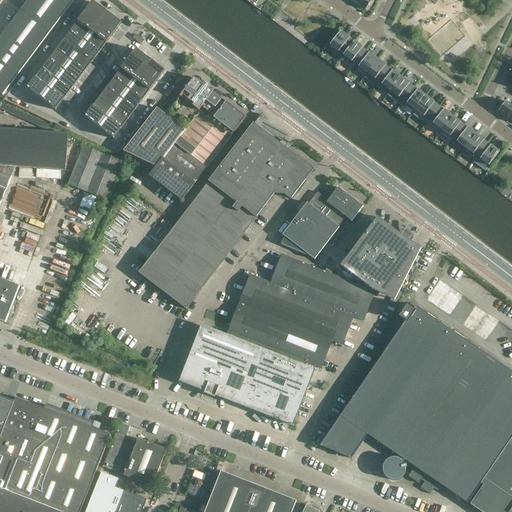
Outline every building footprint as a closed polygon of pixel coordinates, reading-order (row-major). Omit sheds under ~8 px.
[(28,0),(0,38),(0,93),(3,95),(74,0),(28,0)] [(373,1),(371,0),(351,0),(366,11),(373,1)] [(82,18),(78,22),(81,24),(92,33),(108,13),(96,4),(95,5),(93,8),(90,6),(90,7),(92,9),(84,20),(82,18)] [(108,13),(92,33),(104,42),(107,44),(110,39),(108,37),(116,27),(118,29),(119,28),(116,26),(119,23),(120,22),(108,13)] [(72,31),(71,31),(86,42),(92,33),(81,24),(74,33),(72,31)] [(64,41),(78,52),(86,42),(71,31),(71,32),(74,34),(67,43),(64,41)] [(350,39),(341,32),(330,46),(343,56),(354,42),(349,39),(350,39)] [(92,33),(86,42),(100,53),(98,51),(104,42),(92,33)] [(138,36),(134,40),(141,45),(144,41),(138,36)] [(57,50),(57,51),(71,61),(78,52),(64,41),(64,42),(66,44),(60,52),(57,50)] [(86,42),(78,52),(93,63),(93,62),(90,60),(97,52),(100,54),(100,53),(86,42)] [(340,60),(352,69),(353,69),(355,65),(366,51),(362,49),(363,48),(354,42),(343,56),(340,60)] [(50,60),(64,71),(71,61),(57,51),(56,51),(59,53),(53,62),(50,60)] [(369,54),(366,51),(355,65),(358,67),(357,69),(365,76),(378,60),(369,53),(369,54)] [(78,52),(71,61),(85,72),(86,72),(83,70),(90,61),(92,63),(93,63),(78,52)] [(125,65),(121,70),(124,72),(136,81),(151,61),(139,52),(138,53),(136,56),(134,54),(133,55),(136,57),(128,67),(125,65)] [(43,69),(42,70),(57,81),(64,71),(50,60),(49,61),(52,63),(45,71),(43,69)] [(363,78),(364,78),(376,87),(389,69),(386,67),(386,66),(378,60),(365,76),(363,78)] [(71,61),(64,71),(78,82),(79,81),(76,79),(82,71),(85,73),(85,72),(71,61)] [(151,61),(136,81),(147,90),(150,92),(154,87),(151,85),(159,74),(162,76),(162,75),(160,73),(162,71),(163,70),(151,61)] [(389,69),(376,87),(387,96),(401,78),(392,71),(389,69)] [(35,79),(49,90),(57,81),(42,70),(45,72),(38,81),(35,79)] [(64,71),(57,81),(71,91),(69,89),(75,80),(78,82),(64,71)] [(115,79),(114,79),(129,90),(136,81),(124,72),(117,81),(115,79)] [(404,102),(403,101),(413,88),(409,85),(410,84),(401,78),(387,96),(400,105),(401,106),(404,102)] [(28,88),(27,89),(42,100),(49,90),(35,79),(35,80),(37,82),(31,90),(28,88)] [(107,88),(107,89),(121,100),(129,90),(114,79),(114,80),(117,82),(110,90),(107,88)] [(180,97),(200,113),(213,95),(194,80),(180,97)] [(57,81),(49,90),(64,101),(61,99),(68,90),(71,92),(71,91),(57,81)] [(136,81),(129,90),(143,101),(143,100),(141,98),(147,90),(136,81)] [(413,88),(403,101),(404,102),(406,104),(405,106),(413,112),(414,113),(426,96),(417,90),(413,88)] [(100,98),(114,109),(121,100),(107,89),(109,91),(103,100),(100,98)] [(49,90),(42,100),(56,111),(57,110),(54,108),(61,99),(63,102),(64,101),(49,90)] [(129,90),(121,100),(136,110),(134,108),(140,99),(143,101),(129,90)] [(150,177),(166,189),(229,107),(213,95),(200,113),(185,132),(157,169),(150,177)] [(427,123),(439,107),(434,104),(435,103),(426,96),(414,113),(413,112),(412,114),(412,115),(426,125),(427,123)] [(180,97),(165,117),(185,132),(200,113),(180,97)] [(93,107),(93,108),(107,119),(114,109),(100,98),(99,99),(102,101),(96,109),(93,107)] [(121,100),(114,109),(129,120),(126,118),(133,109),(136,111),(136,110),(121,100)] [(511,106),(506,102),(499,112),(511,121),(511,106)] [(48,125),(2,105),(0,108),(0,109),(46,130),(48,125)] [(229,107),(166,189),(181,201),(245,119),(229,107)] [(427,123),(440,133),(452,116),(444,110),(443,110),(439,107),(427,123)] [(86,117),(85,118),(99,129),(107,119),(93,108),(92,108),(95,110),(88,119),(86,117)] [(114,109),(107,119),(121,130),(122,129),(119,127),(126,118),(128,121),(129,120),(114,109)] [(157,169),(185,132),(165,117),(156,110),(123,153),(139,161),(157,169)] [(452,116),(440,133),(452,142),(454,140),(453,140),(464,126),(461,124),(461,123),(452,116)] [(107,119),(99,129),(114,140),(114,139),(112,137),(118,128),(121,130),(107,119)] [(253,125),(246,135),(256,142),(263,132),(253,125)] [(454,140),(465,149),(476,134),(467,128),(464,126),(453,140),(454,140)] [(0,166),(15,168),(65,172),(67,148),(68,136),(46,134),(0,130),(0,166)] [(465,149),(477,157),(487,144),(484,141),(476,134),(465,149)] [(242,139),(180,220),(185,224),(189,219),(197,225),(255,149),(242,139)] [(487,144),(477,157),(489,166),(499,152),(491,146),(490,146),(487,144)] [(83,147),(68,185),(87,193),(103,154),(83,147)] [(270,153),(204,239),(226,256),(230,251),(232,252),(294,171),(270,153)] [(103,154),(87,193),(106,200),(122,162),(103,154)] [(0,205),(15,168),(0,166),(0,205)] [(306,256),(306,255),(314,261),(339,229),(338,228),(347,217),(353,221),(363,208),(338,189),(328,202),(317,194),(308,205),(307,204),(282,237),(284,238),(281,247),(306,256)] [(341,267),(374,291),(410,243),(400,236),(393,230),(377,219),(341,267)] [(416,246),(410,243),(374,291),(390,299),(395,302),(422,248),(416,246)] [(250,276),(227,336),(313,368),(314,366),(321,368),(332,340),(342,344),(353,316),(364,320),(374,292),(369,289),(331,275),(334,269),(327,267),(325,272),(281,256),(271,284),(250,276)] [(0,321),(5,323),(20,286),(0,278),(0,321)] [(427,300),(451,315),(464,294),(440,279),(427,300)] [(399,301),(393,298),(390,304),(396,307),(399,301)] [(476,305),(463,326),(487,340),(499,320),(476,305)] [(418,321),(346,417),(413,462),(481,362),(418,321)] [(504,329),(509,332),(511,328),(500,322),(497,326),(504,330),(504,329)] [(313,370),(313,368),(227,336),(201,326),(179,383),(187,386),(198,390),(258,413),(289,425),(292,426),(294,421),(306,390),(307,387),(314,370),(313,370)] [(511,435),(511,381),(441,486),(468,504),(481,484),(480,484),(511,435)] [(0,436),(13,402),(11,402),(12,399),(7,397),(6,400),(4,399),(4,398),(0,396),(0,436)] [(0,436),(0,456),(2,457),(0,462),(0,511),(80,511),(111,435),(92,428),(94,423),(46,404),(44,409),(17,398),(15,402),(14,402),(13,402),(0,436)] [(119,423),(103,467),(124,476),(152,487),(166,450),(138,440),(137,442),(126,438),(130,427),(119,423)] [(511,435),(480,484),(481,484),(483,486),(470,505),(480,511),(508,511),(511,506),(511,435)] [(387,478),(388,479),(389,480),(390,480),(391,480),(392,481),(393,481),(395,481),(396,481),(397,480),(398,480),(399,480),(400,479),(401,478),(402,478),(403,477),(404,476),(404,475),(405,474),(405,473),(405,472),(406,470),(406,469),(405,468),(405,467),(405,466),(405,465),(404,464),(403,463),(403,462),(402,461),(401,460),(400,460),(399,459),(398,459),(397,458),(395,458),(394,458),(393,458),(392,458),(391,459),(390,459),(389,459),(388,460),(387,461),(386,462),(385,462),(384,463),(384,464),(383,466),(383,467),(383,468),(383,469),(383,470),(383,471),(383,473),(383,474),(384,475),(385,476),(385,477),(386,478),(387,478)] [(437,491),(441,486),(415,468),(408,477),(419,484),(421,481),(425,483),(421,488),(430,495),(434,489),(437,491)] [(196,498),(193,504),(204,508),(206,502),(204,501),(213,479),(194,471),(186,493),(194,496),(193,497),(196,498)] [(220,472),(204,511),(291,511),(296,501),(220,472)] [(98,481),(85,511),(110,511),(112,508),(119,490),(98,481)] [(122,483),(119,490),(112,508),(122,511),(142,511),(146,501),(149,494),(122,483)]
